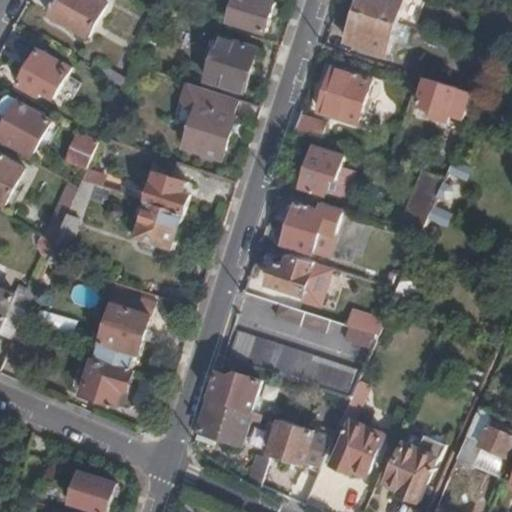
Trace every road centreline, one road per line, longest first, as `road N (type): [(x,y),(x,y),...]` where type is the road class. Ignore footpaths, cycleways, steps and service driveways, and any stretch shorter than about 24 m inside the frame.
road 1 (residential): [(166,469),(318,0)]
road 2 (residential): [(166,469),(0,398)]
